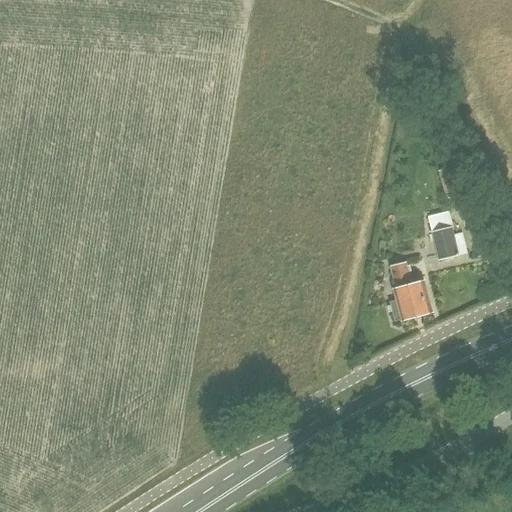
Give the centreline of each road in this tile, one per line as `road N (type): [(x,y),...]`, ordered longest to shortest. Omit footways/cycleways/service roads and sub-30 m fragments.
road 1 (primary): [(199,511),(352,416),(511,340)]
road 2 (track): [(308,0),(385,27),(415,55),(511,221)]
